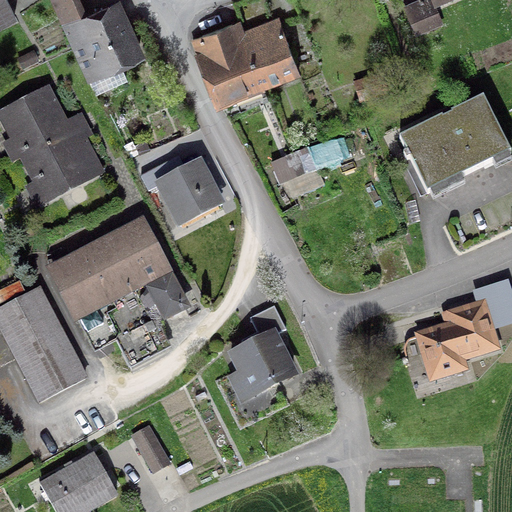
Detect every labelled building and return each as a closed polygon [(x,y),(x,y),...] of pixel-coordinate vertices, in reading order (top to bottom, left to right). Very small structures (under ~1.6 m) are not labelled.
[(14,0),(0,0),(0,36),(26,25),(14,0)] [(87,0),(55,0),(95,86),(157,58),(132,4),(97,20),(87,0)] [(438,3),(436,0),(425,0),(405,9),(417,36),(430,30),(421,11),(438,3)] [(311,67),(291,15),(243,34),(262,85),(311,67)] [(217,102),(262,85),(243,34),(198,51),(217,102)] [(57,92),(0,120),(46,212),(112,179),(83,120),(73,125),(57,92)] [(476,106),(404,143),(431,195),(502,158),(476,106)] [(308,147),(286,156),(293,173),(315,164),(308,147)] [(194,154),(144,178),(167,226),(217,203),(194,154)] [(155,223),(57,276),(87,331),(158,293),(178,330),(205,315),(155,223)] [(48,291),(0,316),(0,326),(44,410),(97,383),(48,291)] [(450,333),(424,340),(437,389),(481,378),(478,367),(511,358),(497,305),(447,318),(450,333)] [(253,353),(239,361),(248,377),(239,382),(256,414),(311,383),(287,339),(293,335),(280,311),(256,325),(263,338),(249,345),(253,353)] [(154,431),(135,443),(159,479),(177,468),(154,431)] [(105,455),(48,487),(62,511),(104,511),(129,498),(105,455)] [(483,511),(484,503),(473,503),(472,511),(483,511)]
